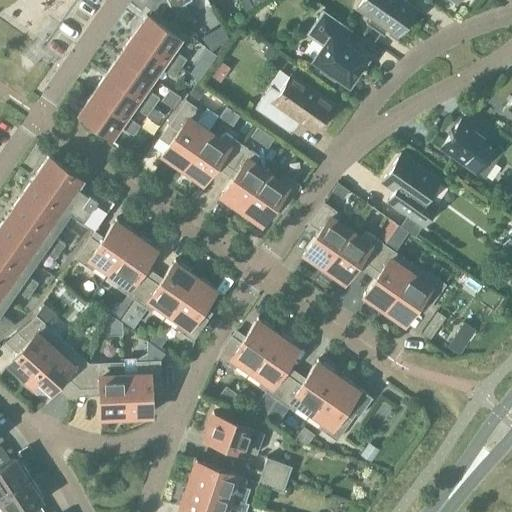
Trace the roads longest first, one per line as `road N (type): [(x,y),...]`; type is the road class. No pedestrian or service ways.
road 1 (residential): [(256,266),(38,116)]
road 2 (residential): [(325,166),(387,77),(434,40),(511,17)]
road 3 (residential): [(511,47),(325,166)]
road 4 (residential): [(174,419),(256,266)]
road 5 (residential): [(389,361),(256,266)]
road 6 (residential): [(37,428),(78,444),(126,446),(174,419)]
road 7 (residential): [(112,0),(38,116)]
road 8 (residential): [(256,266),(325,166)]
road 9 (secondary): [(438,511),(511,415)]
